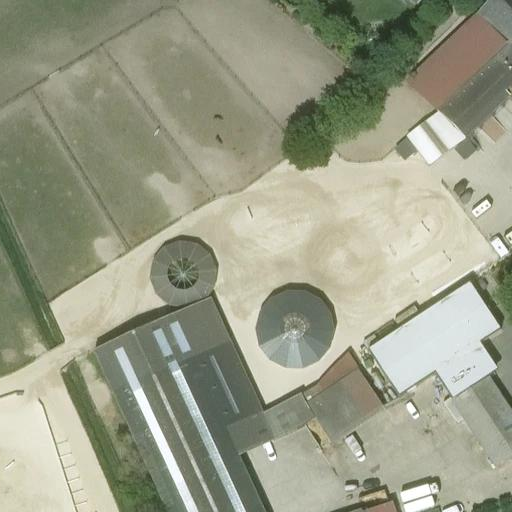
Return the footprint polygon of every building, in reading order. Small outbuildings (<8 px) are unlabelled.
[(511,0),(494,0),(476,18),(506,47),(437,113),(440,116),(464,140),(508,98),(505,95),(511,88),(511,0)] [(506,47),(476,18),(408,83),(437,113),(506,47)] [(173,247),(169,249),(166,251),(162,253),(159,256),(157,260),(155,263),(153,267),(152,271),(151,276),(152,280),(152,284),(153,288),(155,292),(157,296),(160,299),(163,302),(167,304),(170,306),(174,308),(178,308),(183,309),(187,309),(191,308),(195,307),(199,305),(202,302),(206,300),(208,296),(211,293),(213,289),(214,285),(215,281),(215,277),(214,272),(214,268),(212,264),(210,261),(208,257),(205,254),(202,251),(198,249),(194,248),(190,246),(186,246),(182,246),(177,246),(173,247)] [(378,346),(368,353),(399,400),(435,376),(452,403),(477,387),(459,360),(479,347),(500,333),(469,286),(378,346)] [(208,302),(94,354),(112,394),(226,342),(208,302)] [(373,338),(362,345),(368,353),(378,346),(373,338)] [(226,342),(112,394),(166,511),(260,511),(237,460),(225,435),(261,418),(226,342)] [(479,347),(459,360),(477,387),(486,380),(497,373),(479,347)] [(358,373),(348,358),(318,388),(261,418),(225,435),(237,460),(306,428),(315,422),(306,408),(358,373)] [(358,373),(306,408),(315,422),(329,443),(381,409),(358,373)] [(511,419),(486,380),(477,387),(452,403),(497,470),(511,459),(511,419)]
